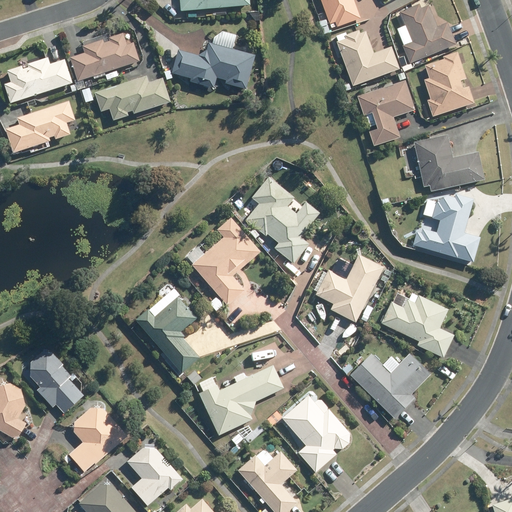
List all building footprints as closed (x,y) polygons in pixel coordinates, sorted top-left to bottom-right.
[(179,0),(181,11),(250,5),(249,0),(179,0)] [(319,0),(330,27),(335,25),(360,17),(353,0),(319,0)] [(418,3),(393,13),(398,25),(403,23),(411,40),(402,44),(409,61),(455,42),(446,20),(436,25),(427,4),(419,7),(418,3)] [(345,36),(335,40),(334,41),(349,82),(345,84),(347,89),(353,87),(352,85),(397,68),(389,46),(371,53),(363,31),(357,33),(356,29),(344,34),(345,36)] [(138,43),(131,45),(127,33),(114,37),(112,38),(113,41),(106,44),(105,41),(92,45),(86,47),(89,54),(75,58),(82,81),(144,61),(138,43)] [(216,77),(226,80),(225,83),(245,89),(255,55),(209,42),(206,51),(199,55),(178,49),(171,73),(190,78),(189,81),(213,88),(216,77)] [(422,78),(428,98),(426,99),(430,115),(472,102),(467,85),(461,87),(458,79),(464,77),(456,50),(441,55),(442,58),(424,64),(428,76),(422,78)] [(167,54),(161,56),(164,66),(163,66),(164,72),(172,70),(167,54)] [(26,66),(12,71),(16,83),(8,85),(14,103),(77,83),(70,60),(55,65),(53,58),(32,64),(33,67),(27,69),(26,66)] [(401,69),(395,72),(397,78),(403,75),(401,69)] [(119,71),(111,73),(113,79),(121,77),(119,71)] [(137,115),(174,103),(167,79),(152,84),(150,77),(99,94),(105,113),(113,110),(117,121),(132,117),(130,114),(136,112),(137,115)] [(402,79),(354,96),(361,114),(363,114),(367,126),(374,123),(375,127),(367,130),(372,145),(398,136),(391,116),(412,109),(402,79)] [(95,100),(91,88),(84,90),(88,103),(95,100)] [(80,91),(70,94),(73,101),(82,98),(80,91)] [(20,118),(23,126),(9,130),(16,153),(53,141),(52,138),(57,137),(58,140),(73,135),(70,123),(78,120),(72,102),(20,118)] [(447,136),(414,143),(423,187),(430,185),(431,191),(484,180),(478,152),(452,157),(447,136)] [(250,218),(269,234),(271,232),(282,241),(278,246),(297,261),(313,242),(304,235),(323,211),(310,200),(300,212),(291,205),(298,196),(272,175),(255,196),(263,202),(250,218)] [(385,193),(388,199),(394,197),(391,191),(385,193)] [(420,229),(419,233),(415,232),(412,244),(471,261),(478,237),(462,232),(472,199),(454,194),(453,197),(445,195),(437,200),(437,201),(435,201),(434,202),(425,199),(421,213),(439,218),(434,232),(420,229)] [(197,262),(196,263),(231,303),(249,288),(236,274),(265,249),(235,216),(221,228),(228,235),(209,252),(197,262)] [(262,234),(257,227),(253,231),(258,237),(262,234)] [(331,303),(329,309),(352,321),(380,266),(356,254),(347,273),(344,278),(333,272),(327,269),(325,273),(313,293),(331,303)] [(151,307),(139,318),(185,371),(203,356),(181,332),(200,316),(181,295),(158,315),(151,307)] [(219,295),(212,301),(219,309),(226,304),(219,295)] [(381,323),(418,342),(417,345),(443,358),(454,336),(438,328),(447,310),(419,296),(415,303),(407,299),(403,308),(391,302),(381,323)] [(362,314),(359,320),(365,323),(368,317),(362,314)] [(35,360),(34,375),(44,385),(40,389),(55,406),(59,402),(67,412),(87,394),(71,377),(74,374),(65,364),(53,352),(45,351),(35,360)] [(370,353),(349,374),(392,417),(412,397),(408,393),(429,373),(408,352),(388,371),(370,353)] [(240,380),(223,389),(220,383),(202,392),(222,433),(256,417),(254,414),(259,400),(287,386),(276,363),(248,376),(240,380)] [(196,370),(188,378),(195,385),(203,377),(196,370)] [(0,426),(1,427),(16,436),(22,435),(30,422),(21,416),(28,404),(24,389),(13,382),(2,385),(0,387),(0,426)] [(312,395),(286,417),(309,445),(302,451),(319,470),(339,453),(335,449),(337,447),(345,448),(352,442),(353,432),(333,408),(327,413),(312,395)] [(88,441),(73,454),(88,470),(129,434),(106,406),(95,406),(78,420),(77,429),(88,441)] [(277,411),(267,419),(272,425),(282,417),(277,411)] [(241,432),(234,438),(239,443),(245,437),(241,432)] [(146,476),(136,484),(152,502),(172,485),(174,488),(186,477),(174,463),(171,466),(164,457),(166,455),(159,447),(147,446),(131,459),(146,476)] [(258,454),(242,468),(280,511),(287,511),(301,501),(285,482),(301,468),(285,450),(269,465),(260,455),(258,454)] [(74,459),(69,454),(65,458),(70,463),(74,459)] [(90,511),(140,511),(115,484),(103,483),(81,502),(90,511)] [(219,511),(206,497),(195,507),(190,502),(178,511),(219,511)] [(511,511),(511,497),(492,505),(494,511),(511,511)]
